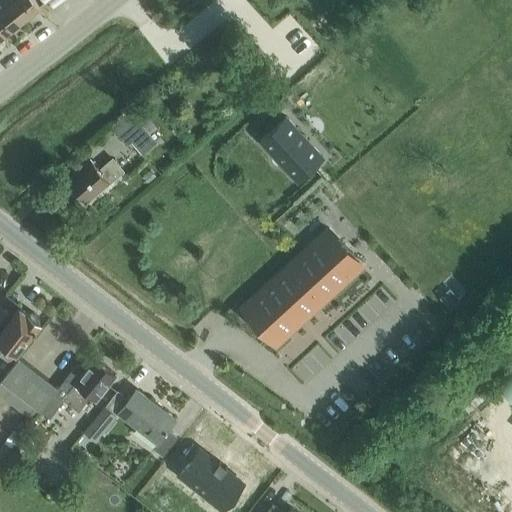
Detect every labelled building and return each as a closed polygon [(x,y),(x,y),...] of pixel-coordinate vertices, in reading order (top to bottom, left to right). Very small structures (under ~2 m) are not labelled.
[(0,0),(0,27),(5,34),(22,20),(5,0),(0,0)] [(5,0),(22,20),(39,6),(34,0),(5,0)] [(142,153),(156,141),(129,110),(111,126),(127,145),(132,141),(142,153)] [(286,116),(260,139),(297,181),(323,157),(286,116)] [(98,191),(122,170),(113,158),(99,170),(92,161),(68,182),(83,200),(96,189),(98,191)] [(274,338),(294,319),(295,320),(296,320),(297,321),(298,321),(299,320),(300,320),(301,320),(302,319),(302,318),(303,317),(303,316),(303,315),(303,314),(302,313),(302,312),(313,302),(318,307),(363,267),(326,227),(239,307),(241,309),(245,306),(274,338)] [(449,289),(440,297),(450,308),(459,300),(449,289)] [(0,395),(32,420),(36,416),(59,387),(20,357),(16,353),(41,321),(21,306),(14,314),(1,305),(0,306),(0,354),(13,365),(2,380),(0,381),(0,395)] [(59,387),(36,416),(45,423),(65,398),(79,410),(90,395),(97,400),(117,374),(96,357),(85,371),(76,365),(59,387)] [(511,365),(494,384),(511,402),(511,365)] [(96,440),(102,433),(105,435),(115,423),(113,421),(120,411),(158,441),(167,448),(177,435),(168,428),(176,419),(137,388),(129,398),(119,390),(86,432),(96,440)] [(426,415),(434,423),(451,407),(443,399),(426,415)] [(21,420),(14,428),(21,433),(28,425),(21,420)] [(64,484),(49,488),(53,502),(68,498),(64,484)]
